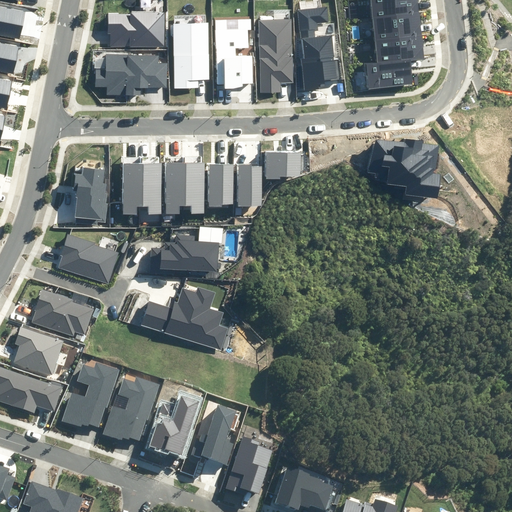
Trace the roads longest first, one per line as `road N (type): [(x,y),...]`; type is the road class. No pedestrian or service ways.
road 1 (residential): [(453,0),(458,71),(423,110),(247,126),(45,122)]
road 2 (residential): [(143,482),(0,435)]
road 3 (residential): [(5,260),(35,180),(45,122)]
road 4 (residential): [(45,122),(69,0)]
